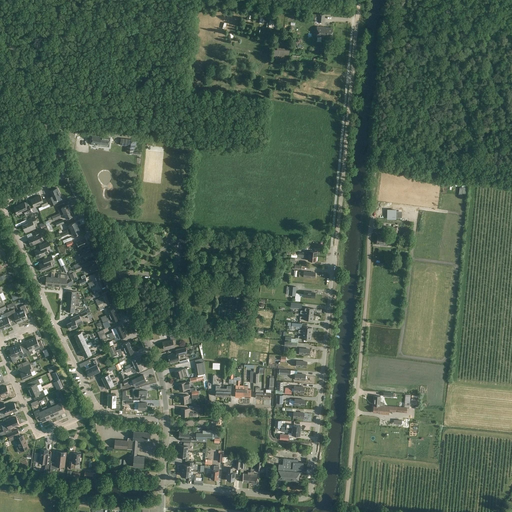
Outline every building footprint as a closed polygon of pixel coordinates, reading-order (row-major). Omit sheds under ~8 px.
[(316,36),(332,38),(333,28),(317,27),(316,36)] [(289,49),(277,47),(277,49),(273,49),(272,58),(276,59),(276,58),(288,59),(289,49)] [(92,136),(91,144),(98,145),(98,146),(109,147),(110,138),(98,136),(98,137),(92,136)] [(121,139),(120,145),(127,146),(127,153),(133,153),(134,140),(121,139)] [(57,188),(49,192),(51,196),(47,198),(51,205),(57,202),(56,200),(61,197),(57,188)] [(40,210),(46,207),(49,206),(46,199),(42,200),(40,196),(31,200),(34,207),(42,204),(43,206),(38,208),(40,210)] [(24,203),(14,207),(17,215),(24,212),(26,215),(32,212),(29,206),(26,207),(24,203)] [(59,210),(61,208),(63,212),(56,215),(57,218),(61,217),(61,215),(71,210),(68,205),(65,206),(64,203),(57,206),(59,210)] [(73,216),(71,210),(61,215),(61,217),(65,215),(66,219),(73,216)] [(22,225),(25,233),(36,228),(34,224),(37,222),(35,216),(27,220),(28,223),(22,225)] [(60,235),(78,227),(76,222),(69,225),(70,228),(67,230),(59,234),(60,235)] [(384,232),(389,232),(389,234),(396,235),(396,233),(397,233),(398,228),(397,228),(397,225),(385,223),(384,232)] [(81,233),(78,227),(60,235),(61,237),(69,234),(72,233),(74,236),(81,233)] [(28,238),(31,245),(43,240),(40,235),(44,234),(42,229),(35,232),(36,235),(28,238)] [(376,245),(387,246),(388,237),(377,236),(376,245)] [(81,250),(79,247),(88,244),(85,238),(77,242),(77,243),(73,245),(76,252),(81,250)] [(43,247),(34,251),(38,258),(49,253),(47,250),(51,248),(48,242),(42,244),(43,247)] [(82,262),(86,261),(86,259),(93,256),(90,250),(86,252),(86,251),(82,253),(81,251),(75,253),(78,259),(80,258),(82,262)] [(39,265),(42,271),(53,267),(51,263),(54,262),(52,258),(60,255),(59,253),(43,260),(44,263),(39,265)] [(99,268),(96,262),(92,264),(92,263),(85,267),(86,270),(90,268),(91,272),(99,268)] [(53,278),(54,278),(54,274),(51,274),(51,277),(46,277),(45,286),(52,286),(53,278)] [(52,286),(59,287),(60,278),(61,278),(61,274),(58,274),(58,278),(54,278),(53,278),(52,286)] [(94,284),(97,282),(104,279),(101,274),(95,277),(96,279),(83,286),(84,288),(89,285),(89,286),(94,284)] [(60,278),(59,287),(66,288),(67,279),(68,275),(65,275),(65,279),(61,278),(60,278)] [(106,285),(104,279),(97,282),(100,288),(106,285)] [(76,299),(80,299),(80,297),(76,296),(76,292),(68,291),(67,298),(76,299)] [(102,293),(104,296),(95,300),(96,303),(111,296),(108,291),(102,293)] [(97,305),(106,301),(107,304),(113,302),(111,296),(96,303),(97,305)] [(67,298),(66,305),(75,306),(79,306),(79,303),(75,303),(76,299),(67,298)] [(21,310),(18,312),(22,321),(28,319),(25,314),(28,313),(25,305),(20,307),(21,310)] [(75,306),(66,305),(66,312),(74,313),(78,313),(79,310),(75,310),(75,306)] [(110,316),(116,314),(114,308),(108,311),(110,316)] [(17,323),(22,321),(18,312),(16,313),(14,309),(9,311),(13,319),(15,318),(17,323)] [(2,319),(6,328),(11,326),(9,321),(12,320),(8,312),(3,314),(5,318),(2,319)] [(107,318),(102,320),(100,321),(104,329),(110,326),(108,321),(112,319),(113,322),(119,319),(116,314),(110,316),(107,318)] [(83,323),(82,320),(79,315),(73,317),(74,320),(67,324),(70,330),(83,323)] [(115,327),(117,330),(107,335),(108,338),(109,337),(124,330),(121,325),(115,327)] [(126,336),(124,330),(109,337),(111,340),(119,336),(120,339),(126,336)] [(84,338),(88,337),(88,336),(90,335),(89,333),(83,336),(81,332),(74,335),(77,341),(84,338)] [(164,350),(174,347),(172,340),(177,339),(176,335),(170,337),(171,340),(162,342),(164,350)] [(36,337),(31,339),(36,351),(41,349),(41,350),(44,349),(41,341),(38,342),(36,337)] [(86,343),(87,344),(90,342),(89,340),(86,341),(84,338),(77,341),(79,346),(86,343)] [(27,346),(24,347),(28,355),(31,354),(36,352),(36,351),(31,339),(25,341),(27,346)] [(123,344),(124,347),(116,351),(117,353),(131,347),(129,341),(123,344)] [(79,346),(82,352),(89,348),(89,349),(93,347),(92,345),(88,347),(87,344),(86,343),(79,346)] [(19,344),(14,346),(18,356),(21,354),(23,358),(28,355),(24,347),(21,349),(19,344)] [(14,346),(9,349),(11,353),(8,355),(11,362),(17,359),(16,357),(18,356),(14,346)] [(123,354),(126,353),(128,355),(134,353),(131,347),(117,353),(111,356),(113,360),(119,357),(121,361),(126,359),(124,356),(123,354)] [(170,363),(180,360),(178,355),(187,353),(185,347),(181,348),(175,350),(176,353),(174,354),(174,353),(172,354),(168,355),(170,363)] [(89,348),(82,352),(85,357),(91,354),(92,355),(96,353),(95,351),(91,352),(89,349),(89,348)] [(119,372),(125,370),(140,363),(138,357),(132,360),(133,363),(130,365),(129,365),(119,369),(120,370),(118,370),(119,372)] [(95,365),(92,366),(91,367),(94,374),(100,371),(97,364),(96,360),(93,361),(95,365)] [(89,376),(94,374),(91,367),(92,366),(90,363),(88,364),(90,367),(86,369),(89,376)] [(109,374),(115,371),(113,368),(115,368),(113,363),(106,366),(109,374)] [(143,368),(140,363),(125,370),(125,371),(120,373),(123,381),(129,378),(127,375),(124,376),(123,374),(132,370),(133,373),(143,368)] [(32,371),(32,370),(31,368),(32,368),(30,365),(19,369),(24,379),(33,375),(31,372),(32,371)] [(185,368),(183,369),(175,371),(177,379),(184,376),(183,373),(186,372),(185,368)] [(111,379),(112,380),(115,378),(114,376),(111,378),(109,374),(102,377),(104,383),(111,379)] [(139,385),(139,384),(146,381),(143,375),(132,380),(135,387),(139,385)] [(263,392),(263,398),(271,399),(271,391),(273,391),(273,386),(274,378),(270,378),(270,386),(269,386),(269,390),(267,390),(267,393),(263,392)] [(29,386),(27,387),(29,392),(38,388),(37,385),(40,384),(38,379),(27,383),(29,386)] [(59,379),(53,382),(57,390),(63,387),(59,379)] [(113,383),(112,380),(111,379),(104,383),(107,388),(114,385),(114,386),(118,384),(117,382),(113,383)] [(189,381),(178,383),(179,391),(190,389),(189,381)] [(277,381),(276,390),(283,390),(283,386),(295,386),(295,383),(284,382),(277,381)] [(223,397),(223,388),(220,388),(220,386),(216,385),(215,396),(223,397)] [(0,388),(0,396),(9,393),(8,390),(6,386),(0,388)] [(227,389),(223,388),(223,397),(231,397),(231,386),(227,386),(227,389)] [(255,398),(263,398),(263,392),(263,390),(260,390),(260,387),(256,387),(255,398)] [(29,392),(32,397),(38,394),(40,398),(45,395),(43,390),(40,391),(38,388),(29,392)] [(134,394),(134,397),(131,397),(131,400),(140,400),(140,397),(147,397),(147,390),(138,390),(137,388),(132,389),(134,394)] [(235,397),(243,397),(243,389),(236,389),(235,397)] [(248,389),(243,389),(243,397),(251,398),(251,389),(248,389)] [(180,396),(180,403),(188,403),(188,399),(189,399),(189,395),(180,396)] [(409,412),(409,408),(410,395),(405,395),(404,408),(384,406),(380,406),(380,407),(373,407),(373,413),(380,413),(380,414),(389,415),(389,411),(406,412),(409,412)] [(384,403),(380,403),(381,396),(374,396),(373,407),(380,407),(380,406),(384,406),(384,403)] [(116,401),(108,400),(108,407),(114,407),(114,410),(120,410),(120,405),(116,405),(116,401)] [(52,406),(56,416),(60,414),(56,404),(56,405),(55,402),(51,404),(52,406)] [(61,402),(56,404),(60,414),(65,412),(61,402)] [(17,410),(14,403),(5,407),(4,403),(0,404),(0,410),(4,409),(7,415),(17,410)] [(43,410),(47,420),(51,418),(47,408),(46,406),(42,408),(43,410)] [(51,418),(56,416),(52,406),(47,408),(51,418)] [(42,422),(47,420),(43,410),(40,411),(39,411),(39,409),(34,412),(38,421),(41,419),(42,422)] [(16,417),(6,421),(7,426),(6,426),(6,427),(3,429),(5,434),(11,431),(10,428),(19,424),(16,417)] [(23,435),(22,435),(21,436),(18,430),(7,434),(10,441),(15,439),(21,451),(29,447),(23,435)] [(207,442),(207,439),(207,438),(212,438),(212,431),(203,430),(203,433),(196,433),(196,440),(191,440),(191,442),(207,442)] [(128,438),(128,441),(115,439),(114,448),(132,449),(131,460),(134,460),(133,466),(139,467),(141,468),(142,467),(143,467),(144,456),(136,456),(138,441),(150,442),(151,433),(134,431),(133,433),(131,433),(130,438),(128,438)] [(191,436),(189,436),(189,432),(179,431),(179,438),(186,438),(185,441),(191,442),(191,436)] [(178,450),(188,451),(188,448),(190,448),(190,443),(184,442),(183,445),(178,445),(178,450)] [(47,454),(48,450),(41,449),(39,463),(45,464),(45,469),(49,470),(51,454),(47,454)] [(188,451),(178,450),(177,456),(182,457),(182,460),(189,460),(189,455),(187,455),(188,451)] [(50,468),(57,469),(57,466),(64,467),(66,452),(56,451),(55,463),(51,462),(50,468)] [(79,464),(80,454),(73,453),(73,461),(69,461),(68,467),(75,468),(76,463),(79,464)] [(283,459),(283,465),(279,464),(278,478),(299,480),(300,475),(302,475),(302,470),(303,470),(303,463),(298,462),(298,460),(283,459)] [(181,470),(191,471),(191,468),(193,468),(193,462),(187,462),(187,465),(181,464),(181,470)] [(214,479),(215,479),(218,479),(219,466),(214,466),(214,470),(212,470),(211,478),(212,478),(212,479),(214,479)] [(228,472),(227,480),(234,481),(235,473),(232,472),(232,468),(229,468),(228,472)] [(191,471),(181,470),(180,476),(186,476),(185,479),(192,480),(192,474),(191,474),(191,471)] [(249,477),(248,482),(256,483),(257,476),(257,474),(254,473),(254,471),(251,471),(250,472),(251,472),(250,477),(249,477)]
